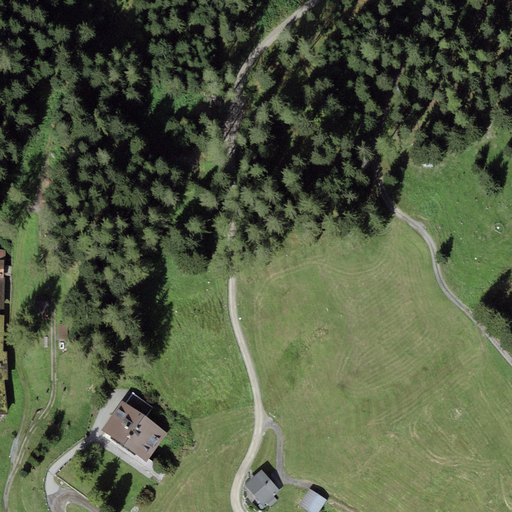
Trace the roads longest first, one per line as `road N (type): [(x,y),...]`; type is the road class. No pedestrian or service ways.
road 1 (track): [(261,428),(237,317),(231,168),(242,77),(317,0)]
road 2 (track): [(511,361),(440,281),(427,237),(401,215),(376,167),(388,90),(427,0)]
